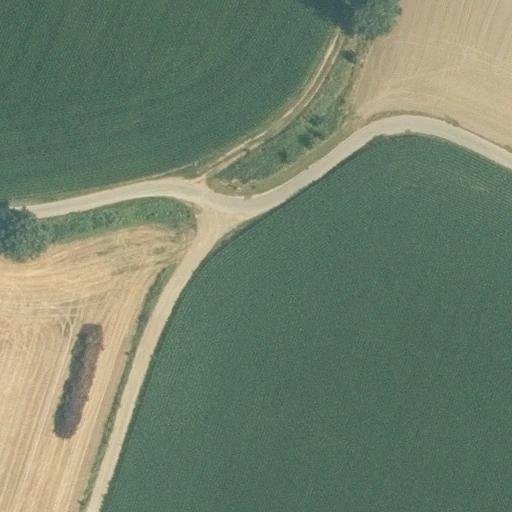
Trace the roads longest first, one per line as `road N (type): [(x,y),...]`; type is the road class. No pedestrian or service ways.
road 1 (unclassified): [(0,220),(133,193),(258,209),(363,138),(408,125),(434,128),(511,164)]
road 2 (track): [(94,511),(155,323),(225,210)]
road 3 (track): [(175,193),(250,152),(290,117),(338,47),(350,0)]
